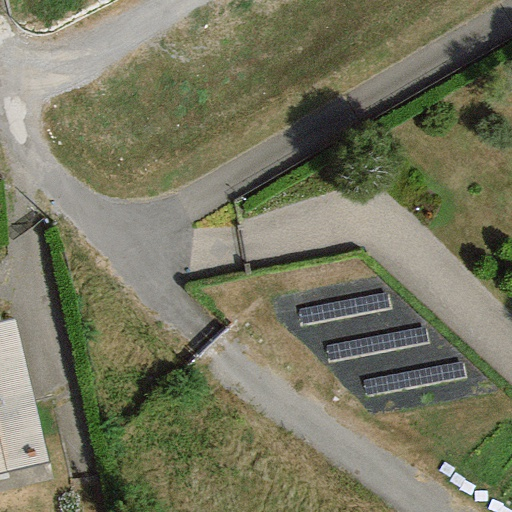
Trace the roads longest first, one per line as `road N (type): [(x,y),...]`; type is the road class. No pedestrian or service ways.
road 1 (unknown): [(5,125),(187,0)]
road 2 (residential): [(119,236),(32,171),(0,106)]
